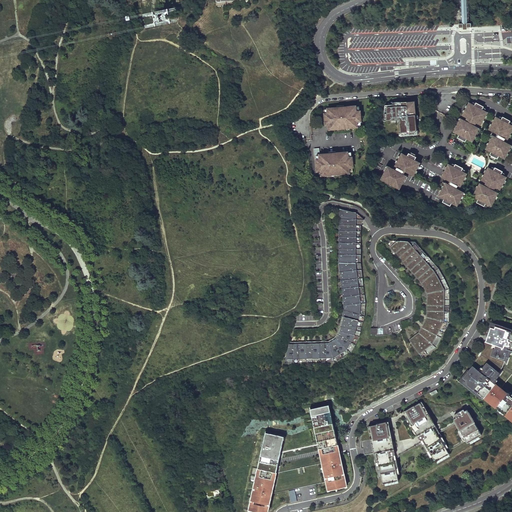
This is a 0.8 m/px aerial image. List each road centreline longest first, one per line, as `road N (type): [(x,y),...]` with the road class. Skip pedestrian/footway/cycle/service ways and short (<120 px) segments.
road 1 (residential): [(279,511),(352,490),(356,423),(443,372),(478,320),(477,263),(454,239),(384,230),(371,247),(383,270)]
road 2 (unclassified): [(511,70),(358,77),(329,71),(321,62),(321,27),(359,0)]
road 3 (residential): [(442,90),(322,97),(305,117),(306,137)]
